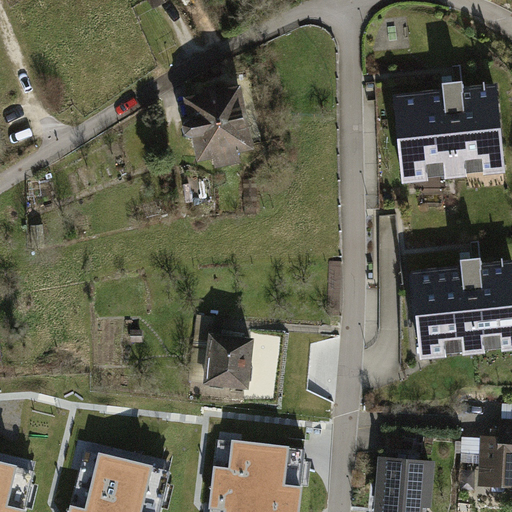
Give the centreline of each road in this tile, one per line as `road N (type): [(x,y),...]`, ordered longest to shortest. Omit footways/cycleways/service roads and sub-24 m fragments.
road 1 (residential): [(342,5),(350,37),(356,275),(338,511)]
road 2 (residential): [(342,5),(197,61),(0,186)]
